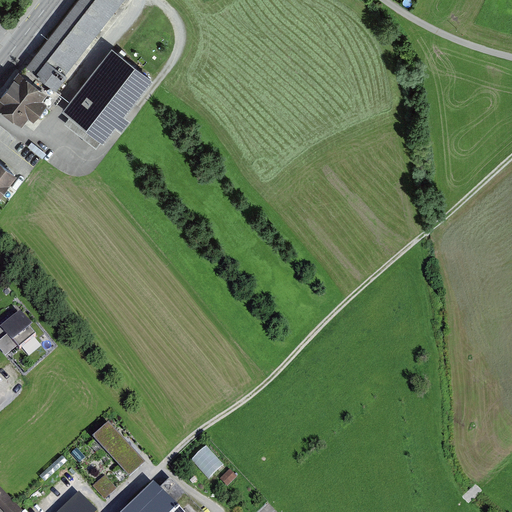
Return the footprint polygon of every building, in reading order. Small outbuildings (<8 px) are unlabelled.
[(128,0),(81,0),(29,67),(58,90),(128,0)] [(156,79),(115,48),(66,111),(71,115),(66,121),(99,146),(104,140),(107,142),(156,79)] [(50,92),(22,71),(0,100),(0,106),(25,126),(50,92)] [(0,158),(0,195),(18,174),(0,158)] [(36,330),(23,315),(3,332),(8,338),(0,344),(0,348),(8,357),(18,349),(17,347),(19,345),(24,351),(39,338),(34,332),(36,330)] [(120,436),(111,426),(96,440),(133,480),(148,467),(139,456),(120,436)] [(193,460),(211,479),(226,465),(208,446),(193,460)] [(229,489),(239,479),(233,473),(223,482),(229,489)] [(107,500),(119,489),(106,476),(94,487),(107,500)] [(202,511),(170,479),(161,488),(155,482),(124,511),(202,511)] [(20,511),(21,511),(4,493),(0,497),(0,504),(7,511),(20,511)] [(95,511),(96,511),(79,494),(60,511),(95,511)]
